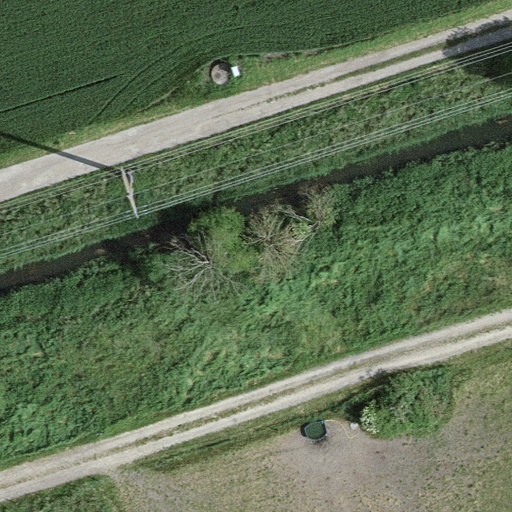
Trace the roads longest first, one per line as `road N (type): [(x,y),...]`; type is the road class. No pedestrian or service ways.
road 1 (track): [(0,494),(511,335)]
road 2 (track): [(511,6),(0,160)]
